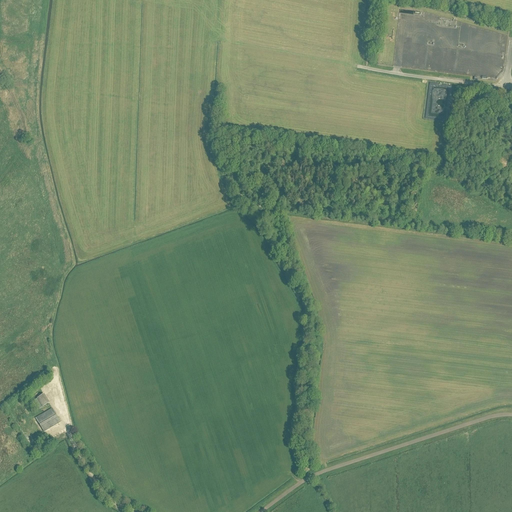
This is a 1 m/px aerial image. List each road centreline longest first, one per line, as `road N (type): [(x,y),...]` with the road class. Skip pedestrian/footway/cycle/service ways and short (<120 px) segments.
road 1 (unclassified): [(261,511),(322,471),(511,414)]
road 2 (track): [(135,511),(108,497),(77,451),(56,382)]
